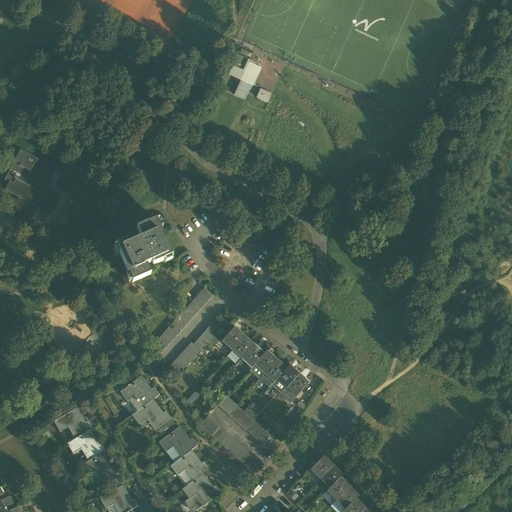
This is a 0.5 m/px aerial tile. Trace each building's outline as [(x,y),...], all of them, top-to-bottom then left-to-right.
[(238,57),(233,67),(243,72),(248,61),(238,57)] [(249,62),(248,61),(243,72),(233,67),(232,68),(243,73),(249,62)] [(243,73),(232,68),(228,76),(252,88),(262,68),(249,62),(243,73)] [(241,81),(233,96),(244,101),(252,86),(241,81)] [(260,90),(258,94),(269,99),(271,95),(260,90)] [(258,94),(256,99),(267,104),(269,99),(258,94)] [(30,172),(36,159),(20,151),(5,180),(9,183),(12,177),(14,178),(18,172),(21,174),(24,169),(30,172)] [(20,222),(26,226),(32,215),(35,217),(39,210),(48,215),(54,204),(57,206),(62,197),(55,194),(56,192),(47,187),(46,189),(44,188),(45,186),(49,179),(53,181),(57,172),(50,168),(51,167),(36,159),(30,172),(27,177),(21,174),(18,172),(14,178),(12,177),(9,183),(5,191),(18,198),(14,205),(13,204),(7,215),(20,222)] [(115,246),(132,283),(150,275),(146,266),(151,263),(153,266),(163,261),(171,257),(155,221),(147,225),(136,229),(139,236),(133,239),(133,238),(115,246)] [(204,289),(200,293),(209,301),(213,296),(204,289)] [(200,293),(196,298),(205,305),(209,301),(200,293)] [(196,298),(192,302),(201,310),(205,305),(196,298)] [(192,302),(188,306),(197,314),(201,310),(192,302)] [(78,345),(81,333),(75,329),(71,328),(70,325),(58,322),(64,320),(66,315),(61,312),(62,306),(48,310),(45,315),(46,320),(44,324),(49,322),(51,318),(58,320),(57,322),(57,324),(51,326),(47,325),(48,331),(56,333),(58,339),(59,339),(62,349),(66,343),(67,349),(69,344),(70,350),(75,351),(78,345)] [(188,306),(184,311),(193,319),(197,314),(188,306)] [(184,311),(180,315),(189,323),(193,319),(184,311)] [(180,315),(176,320),(185,327),(189,323),(180,315)] [(176,320),(172,324),(181,332),(185,327),(176,320)] [(216,320),(193,345),(193,346),(200,352),(202,354),(225,328),(216,320)] [(172,324),(168,329),(177,336),(181,332),(172,324)] [(222,342),(232,351),(244,337),(234,328),(222,342)] [(168,329),(164,333),(173,341),(177,336),(168,329)] [(164,333),(160,338),(169,345),(173,341),(164,333)] [(232,351),(242,360),(254,346),(244,337),(232,351)] [(160,338),(156,342),(165,350),(169,345),(160,338)] [(156,342),(152,346),(161,354),(165,350),(156,342)] [(177,377),(200,352),(193,346),(193,345),(191,343),(168,369),(177,377)] [(157,359),(161,354),(152,346),(148,351),(157,359)] [(242,360),(251,368),(254,366),(264,355),(254,346),(242,360)] [(242,360),(232,351),(226,357),(236,366),(242,360)] [(264,355),(254,366),(264,374),(276,360),(266,352),(264,355)] [(276,360),(264,374),(274,383),(276,380),(286,369),(276,360)] [(259,380),(264,374),(254,366),(251,368),(249,371),(259,380)] [(276,380),(286,389),(298,375),(289,366),(286,369),(276,380)] [(271,386),(274,383),(264,374),(259,380),(269,388),(271,386)] [(131,385),(137,380),(133,375),(127,379),(131,385)] [(308,384),(298,375),(286,389),(296,398),(308,384)] [(131,405),(137,412),(153,401),(159,396),(154,389),(151,391),(147,386),(146,387),(141,381),(143,380),(141,377),(137,380),(131,385),(120,393),(127,403),(128,402),(131,405)] [(274,383),(271,386),(281,395),(286,389),(276,380),(274,383)] [(201,393),(198,389),(185,403),(189,407),(201,393)] [(286,389),(281,395),(280,396),(290,405),(296,398),(286,389)] [(228,415),(236,407),(236,406),(226,397),(218,406),(228,415)] [(154,403),(153,401),(137,412),(131,417),(139,426),(146,420),(149,424),(155,431),(164,424),(170,419),(165,413),(163,414),(159,409),(157,410),(153,404),(154,403)] [(307,407),(300,401),(296,406),(302,412),(307,407)] [(240,411),(236,407),(228,415),(233,419),(240,411)] [(68,428),(75,440),(90,431),(92,430),(88,423),(85,424),(82,418),(80,420),(76,413),(78,412),(76,409),(54,423),(60,433),(68,428)] [(245,414),(240,411),(233,419),(237,423),(245,414)] [(248,411),(245,415),(249,418),(253,422),(255,424),(258,420),(248,411)] [(245,415),(245,414),(237,423),(241,427),(249,418),(245,415)] [(199,426),(211,437),(218,428),(219,428),(217,427),(207,418),(199,426)] [(253,422),(249,418),(241,427),(246,431),(253,422)] [(174,424),(170,419),(164,424),(167,429),(174,424)] [(146,420),(139,426),(141,429),(149,424),(146,420)] [(255,424),(253,422),(246,431),(250,434),(258,426),(255,424)] [(174,424),(167,429),(171,434),(178,429),(174,424)] [(262,430),(258,426),(250,434),(254,438),(262,430)] [(45,428),(38,432),(43,441),(50,437),(45,428)] [(173,447),(181,458),(191,451),(197,446),(192,440),(190,441),(186,436),(184,437),(180,431),(181,430),(179,428),(178,429),(171,434),(158,444),(166,453),(173,447)] [(211,437),(215,441),(223,432),(218,428),(211,437)] [(266,433),(262,430),(254,438),(258,442),(266,433)] [(81,450),(88,462),(103,453),(105,452),(101,445),(98,446),(95,441),(93,442),(89,435),(91,434),(90,431),(75,440),(67,445),(73,455),(81,450)] [(215,441),(219,445),(227,436),(223,432),(215,441)] [(270,437),(266,433),(258,442),(263,446),(270,437)] [(219,445),(224,448),(231,440),(227,436),(219,445)] [(263,446),(268,451),(276,442),(270,437),(263,446)] [(224,448),(228,452),(236,444),(231,440),(224,448)] [(228,452),(232,456),(240,447),(236,444),(228,452)] [(173,447),(166,453),(174,464),(181,458),(173,447)] [(232,456),(236,460),(244,451),(240,447),(232,456)] [(185,471),(193,482),(203,475),(209,470),(204,463),(201,465),(198,460),(196,461),(191,455),(193,454),(191,451),(181,458),(174,464),(170,467),(177,477),(185,471)] [(236,460),(241,464),(248,455),(244,451),(236,460)] [(104,456),(103,453),(88,462),(80,467),(86,477),(88,476),(94,472),(100,481),(101,484),(118,474),(114,467),(112,468),(108,463),(106,464),(103,457),(104,456)] [(241,464),(245,467),(253,459),(248,455),(241,464)] [(310,470),(320,480),(333,467),(323,457),(322,458),(310,470)] [(257,463),(253,459),(245,467),(249,471),(257,463)] [(320,480),(329,489),(340,479),(343,476),(333,467),(320,480)] [(93,485),(100,481),(94,472),(88,476),(93,485)] [(205,477),(203,475),(193,482),(181,491),(188,500),(196,511),(221,493),(215,487),(213,488),(209,483),(207,485),(203,479),(205,477)] [(327,492),(336,501),(349,488),(340,479),(329,489),(327,492)] [(155,491),(151,484),(144,487),(149,495),(155,491)] [(114,505),(118,511),(128,511),(131,511),(138,507),(134,499),(131,501),(128,495),(126,496),(122,490),(124,489),(122,486),(100,500),(106,510),(107,509),(114,505)] [(336,501),(345,510),(356,500),(359,497),(349,488),(336,501)] [(182,502),(186,498),(179,490),(175,494),(182,502)] [(293,492),(288,497),(294,502),(298,497),(293,492)] [(9,497),(5,499),(0,502),(0,511),(9,511),(15,509),(9,497)] [(191,511),(196,511),(188,500),(184,503),(191,511)] [(343,511),(362,511),(365,509),(356,500),(345,510),(343,511)] [(334,511),(343,511),(345,510),(336,501),(330,507),(334,511)]
